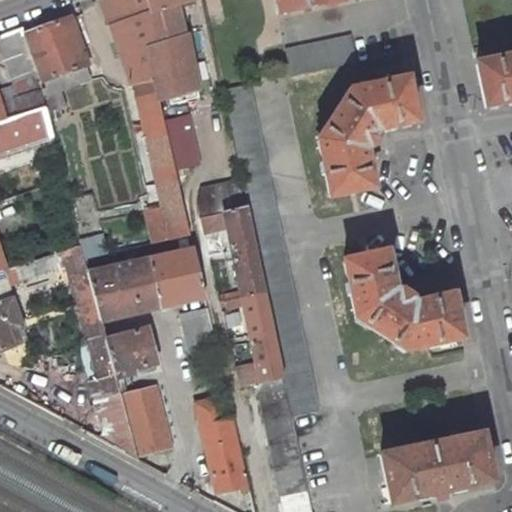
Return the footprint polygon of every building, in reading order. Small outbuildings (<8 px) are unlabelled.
[(126,0),(132,17),(138,15),(150,11),(146,0),(126,0)] [(146,0),(150,11),(160,42),(147,45),(154,72),(151,74),(153,84),(172,168),(193,163),(194,147),(180,88),(194,84),(175,2),(180,0),(146,0)] [(335,0),(274,0),(277,13),(335,0)] [(150,11),(138,15),(147,45),(160,42),(150,11)] [(37,82),(85,63),(67,18),(20,35),(37,82)] [(357,62),(352,35),(285,49),(290,76),(357,62)] [(154,72),(147,45),(133,47),(140,86),(153,84),(151,74),(154,72)] [(511,55),(473,64),(482,107),(511,100),(511,55)] [(99,73),(39,96),(42,107),(44,114),(106,89),(99,73)] [(414,120),(405,79),(348,91),(316,139),(328,196),(372,187),(364,146),(368,145),(376,133),(375,127),(414,120)] [(140,86),(133,88),(166,239),(187,234),(172,168),(153,84),(140,86)] [(318,412),(248,84),(220,90),(239,180),(288,418),(318,412)] [(16,115),(11,98),(7,85),(0,87),(0,108),(3,118),(16,115)] [(37,89),(11,98),(16,115),(42,107),(39,96),(37,89)] [(0,153),(50,135),(44,114),(42,107),(16,115),(3,118),(0,119),(0,153)] [(308,511),(288,418),(239,180),(199,188),(195,201),(202,230),(223,225),(237,290),(239,299),(222,303),(224,310),(240,306),(255,373),(257,382),(253,383),(280,511),(308,511)] [(88,267),(82,246),(69,250),(74,271),(84,269),(88,267)] [(201,293),(190,246),(89,272),(85,274),(97,319),(201,293)] [(401,348),(460,336),(451,293),(411,301),(409,299),(410,297),(398,288),(396,290),(393,287),(385,248),(340,257),(353,314),(401,348)] [(97,319),(85,274),(84,269),(74,271),(69,273),(98,384),(89,386),(93,400),(118,394),(117,391),(113,378),(103,339),(97,319)] [(237,290),(214,296),(216,304),(222,303),(239,299),(237,290)] [(214,349),(204,306),(178,312),(188,355),(214,349)] [(0,347),(10,344),(17,341),(13,329),(20,326),(16,315),(2,320),(0,313),(0,347)] [(150,363),(142,329),(103,339),(113,378),(122,376),(120,370),(150,363)] [(255,373),(231,378),(233,387),(253,383),(257,382),(255,373)] [(125,389),(122,376),(113,378),(117,391),(125,389)] [(170,446),(154,387),(124,395),(140,454),(170,446)] [(93,400),(106,444),(135,460),(118,394),(93,400)] [(216,396),(192,402),(212,490),(244,482),(229,415),(220,418),(216,396)] [(490,480),(480,433),(377,454),(386,501),(490,480)]
